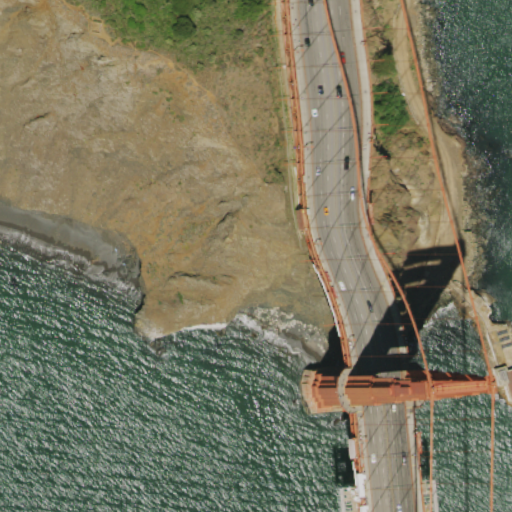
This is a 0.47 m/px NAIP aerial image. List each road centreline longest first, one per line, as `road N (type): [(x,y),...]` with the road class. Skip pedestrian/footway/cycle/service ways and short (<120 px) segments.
road 1 (motorway): [(363,511),(316,0)]
road 2 (motorway): [(298,0),(345,511)]
road 3 (track): [(406,0),(403,55),(445,151),(454,211),(443,273),(425,291)]
